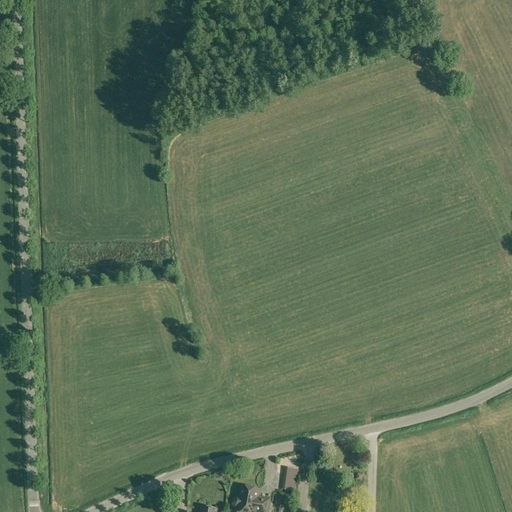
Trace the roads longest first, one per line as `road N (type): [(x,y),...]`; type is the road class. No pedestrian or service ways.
road 1 (unclassified): [(33,511),(16,0)]
road 2 (unclassified): [(91,511),(197,467),(418,418),(511,382)]
